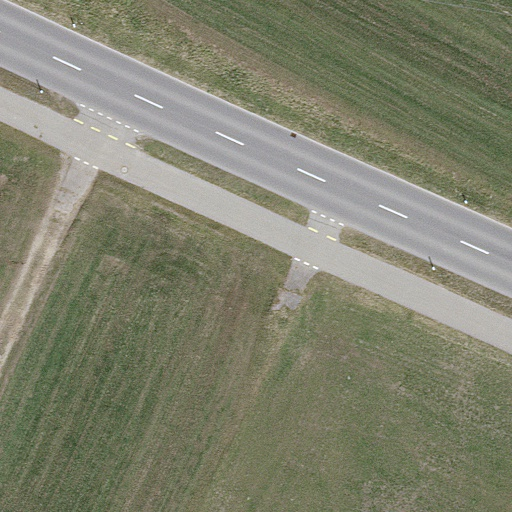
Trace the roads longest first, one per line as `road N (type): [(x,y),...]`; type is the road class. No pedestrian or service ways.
road 1 (secondary): [(0,32),(511,265)]
road 2 (track): [(120,90),(0,348)]
